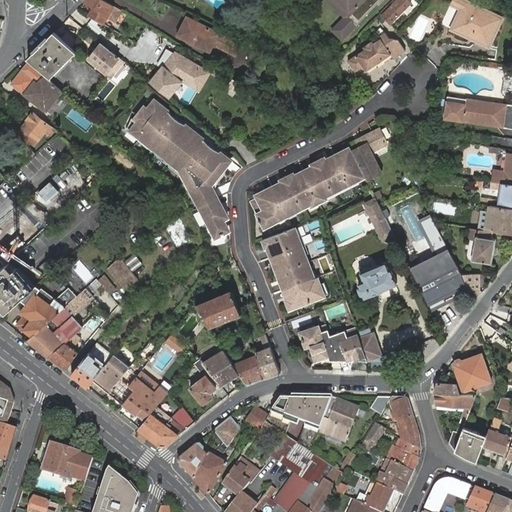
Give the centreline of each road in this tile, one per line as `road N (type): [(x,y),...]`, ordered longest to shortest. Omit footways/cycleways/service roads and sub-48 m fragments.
road 1 (residential): [(391,97),(252,173),(239,192),(245,254),(301,380)]
road 2 (residential): [(301,380),(248,392),(154,464)]
road 3 (residential): [(511,270),(417,381)]
road 4 (residential): [(3,511),(45,378)]
road 5 (secondary): [(154,464),(45,378)]
